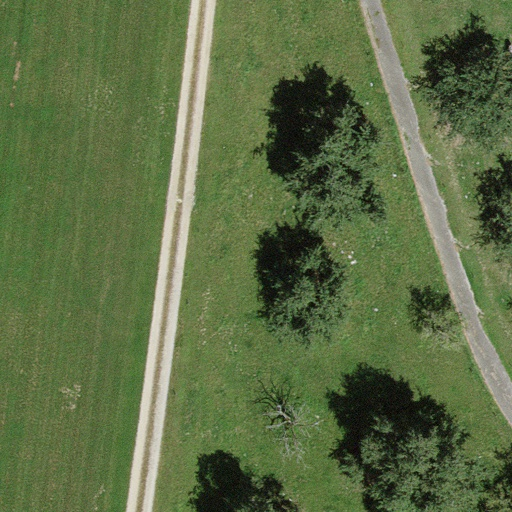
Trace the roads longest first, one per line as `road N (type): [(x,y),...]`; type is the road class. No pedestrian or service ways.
road 1 (track): [(200,0),(135,511)]
road 2 (track): [(373,0),(498,398),(511,410)]
